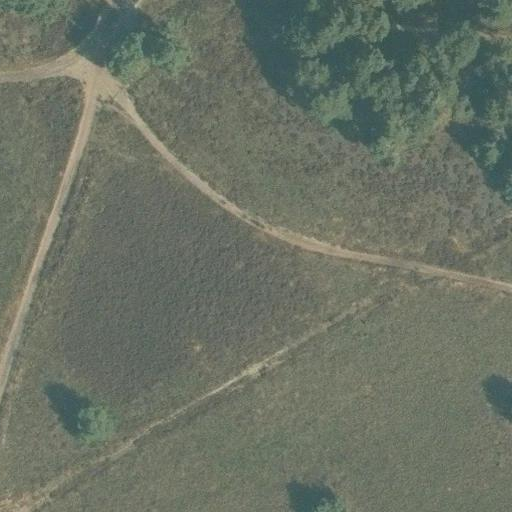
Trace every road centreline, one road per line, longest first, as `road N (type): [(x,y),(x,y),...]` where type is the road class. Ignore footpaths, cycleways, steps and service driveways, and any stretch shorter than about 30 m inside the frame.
road 1 (track): [(100,72),(155,146),(212,199),(256,224),(316,251),(511,293)]
road 2 (track): [(24,511),(428,272)]
road 3 (track): [(0,396),(118,0)]
